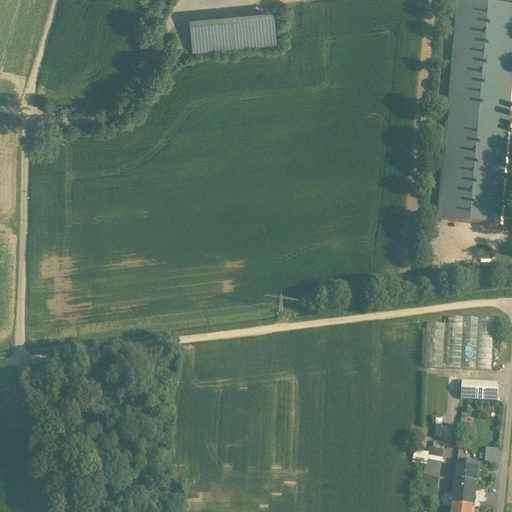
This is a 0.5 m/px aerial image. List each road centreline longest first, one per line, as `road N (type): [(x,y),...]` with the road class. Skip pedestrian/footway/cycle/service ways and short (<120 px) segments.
road 1 (track): [(511,302),(19,361)]
road 2 (track): [(19,361),(27,107),(60,0)]
road 3 (track): [(287,328),(304,300),(496,272),(510,260),(511,242)]
road 4 (track): [(27,107),(65,120),(102,120),(128,105),(150,79),(187,0)]
road 5 (track): [(511,378),(454,375),(444,486)]
road 6 (track): [(38,511),(19,361)]
